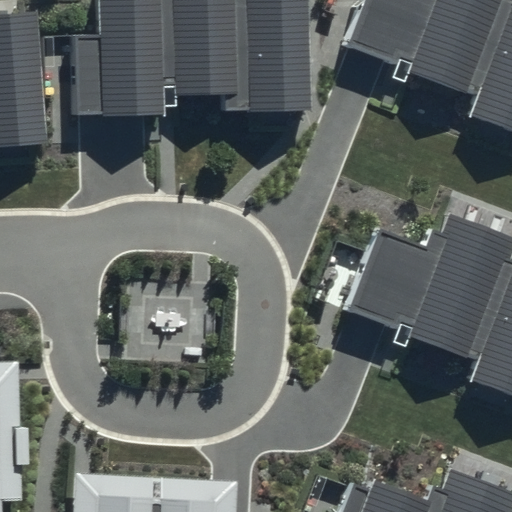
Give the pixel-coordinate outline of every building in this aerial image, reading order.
[(218,111),(305,108),(301,0),(86,0),(90,115),(169,112),(169,95),(218,94),(218,111)] [(459,108),(511,128),(511,0),(356,0),(341,41),(467,89),(459,108)] [(0,142),(38,139),(29,7),(0,9),(0,142)] [(376,221),(342,308),(467,357),(460,374),(511,394),(511,251),(509,251),(511,244),(511,234),(443,207),(429,242),(376,221)] [(0,494),(15,494),(10,357),(0,357),(0,494)] [(348,511),(511,511),(508,510),(511,500),(511,487),(441,461),(427,498),(363,474),(348,511)] [(228,511),(230,477),(69,469),(67,511),(228,511)]
